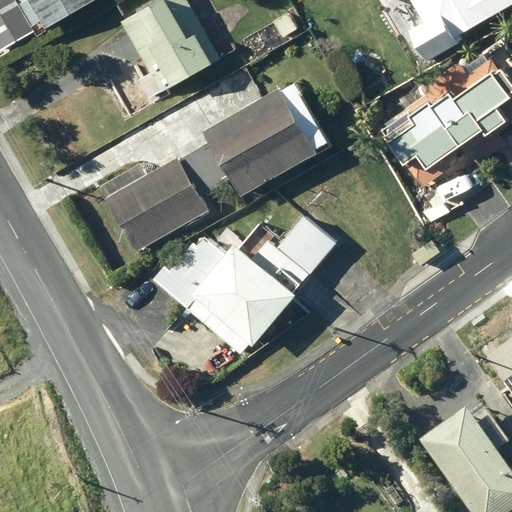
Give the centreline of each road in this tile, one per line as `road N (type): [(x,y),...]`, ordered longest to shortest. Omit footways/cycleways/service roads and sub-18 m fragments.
road 1 (residential): [(156,500),(511,255)]
road 2 (secondary): [(0,204),(127,428),(156,500)]
